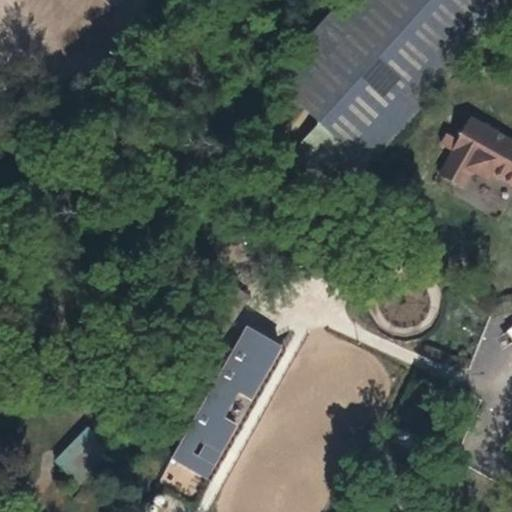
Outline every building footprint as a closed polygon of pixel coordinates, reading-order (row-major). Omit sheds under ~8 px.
[(511,32),(511,0),(367,0),(280,93),(373,180),(511,32)] [(458,167),(460,168),(488,184),(497,189),(511,198),(511,154),(477,134),(458,167)] [(477,188),(484,191),(488,184),(460,168),(445,191),(468,204),(477,188)] [(492,196),(497,189),(488,184),(484,191),(492,196)] [(288,232),(299,224),(291,213),(280,221),(288,232)] [(196,296),(224,316),(234,301),(206,281),(196,296)] [(224,316),(200,349),(217,361),(253,310),(237,298),(234,301),(224,316)] [(291,356),(253,332),(172,468),(211,491),(291,356)] [(88,426),(54,459),(82,488),(117,455),(88,426)]
